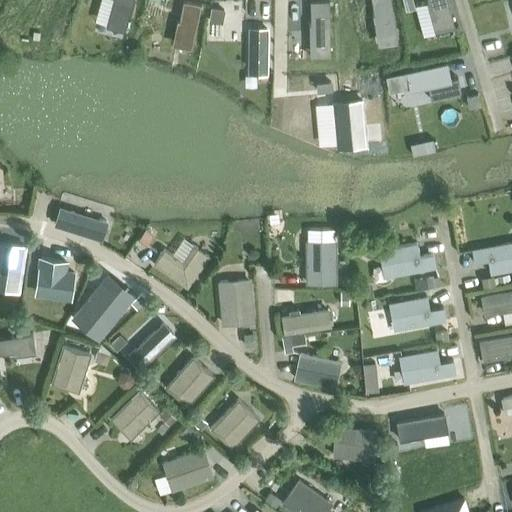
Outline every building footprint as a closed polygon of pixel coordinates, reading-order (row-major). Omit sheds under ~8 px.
[(115,0),(109,24),(124,28),(124,31),(125,31),(133,0),(115,0)] [(179,21),(174,43),(191,46),(191,48),(192,48),(201,3),(185,0),(183,0),(179,19),(177,19),(177,20),(179,21)] [(310,0),(311,24),(309,24),(309,25),(312,25),(313,53),(329,53),(329,56),(330,56),(329,0),(310,0)] [(391,0),(372,0),(374,13),(373,14),(373,15),(376,15),(381,43),(397,40),(397,43),(399,42),(391,0)] [(412,0),(404,0),(407,8),(415,6),(412,0)] [(447,0),(428,0),(427,1),(427,2),(430,1),(437,29),(453,24),(453,27),(455,27),(447,0)] [(212,7),(210,19),(222,21),(224,10),(212,7)] [(248,65),(248,72),(250,73),(256,74),(258,72),(266,72),(267,28),(250,28),(250,64),(248,65)] [(33,34),(32,38),(33,39),(39,40),(40,39),(41,32),(40,32),(34,31),(33,31),(33,34)] [(406,72),(386,76),(389,91),(411,87),(411,88),(428,85),(431,99),(461,92),(458,77),(451,78),(448,63),(406,72)] [(331,82),(317,83),(318,92),(332,91),(331,82)] [(479,93),(467,96),(470,107),(481,105),(479,93)] [(289,95),(275,96),(275,104),(289,103),(289,95)] [(362,99),(334,102),(338,143),(366,140),(362,99)] [(60,206),(55,223),(102,238),(108,221),(60,206)] [(148,227),(139,238),(147,243),(155,233),(148,227)] [(307,240),(306,242),(306,249),(307,251),(307,282),(335,282),(335,242),(335,229),(308,228),(307,240)] [(511,240),(471,248),(473,262),(487,259),(490,273),(511,268),(511,240)] [(0,241),(0,282),(19,286),(25,245),(0,241)] [(387,262),(390,276),(437,267),(435,253),(421,256),(419,243),(381,250),(384,263),(387,262)] [(194,245),(182,261),(164,249),(154,264),(187,287),(209,255),(194,245)] [(41,257),(36,292),(71,296),(74,271),(64,270),(66,261),(41,257)] [(346,263),(337,263),(338,275),(346,275),(346,263)] [(509,273),(496,276),(496,280),(497,284),(511,281),(509,273)] [(494,274),(482,277),(483,285),(495,283),(495,280),(494,274)] [(439,276),(415,279),(416,288),(440,285),(439,276)] [(229,282),(227,281),(220,281),(219,283),(219,290),(221,291),(224,323),(253,320),(249,280),(229,282)] [(105,282),(76,317),(97,334),(126,299),(105,282)] [(370,282),(356,284),(358,296),(372,294),(370,282)] [(511,288),(483,294),(483,301),(484,306),(486,313),(511,308),(511,288)] [(349,291),(341,291),(342,303),(350,303),(349,291)] [(140,292),(130,301),(136,308),(147,300),(140,292)] [(389,302),(392,316),(396,315),(398,328),(446,320),(443,306),(429,308),(427,295),(389,302)] [(375,298),(367,300),(369,307),(376,305),(375,298)] [(290,310),(290,314),(282,316),(285,331),(330,325),(327,309),(325,309),(323,308),(314,309),(313,311),(299,313),(299,309),(290,310)] [(162,320),(126,355),(139,368),(175,334),(162,320)] [(447,328),(435,330),(437,340),(449,338),(447,328)] [(119,331),(109,341),(116,348),(126,339),(119,331)] [(33,333),(0,336),(0,353),(13,351),(13,355),(15,355),(14,352),(33,350),(31,334),(33,334),(33,333)] [(253,333),(245,333),(246,345),(254,345),(253,333)] [(304,333),(283,336),(285,351),(293,350),(292,344),(305,342),(304,333)] [(511,333),(480,340),(483,359),(511,353),(511,333)] [(51,382),(79,391),(91,353),(63,344),(51,382)] [(406,368),(408,382),(456,373),(453,359),(439,361),(437,348),(399,355),(402,369),(406,368)] [(98,350),(95,358),(107,362),(110,354),(98,350)] [(295,378),(335,386),(338,372),(340,370),(341,366),(339,364),(340,360),(300,352),(295,378)] [(165,386),(187,405),(214,374),(193,355),(165,386)] [(139,389),(111,417),(131,438),(159,410),(139,389)] [(511,395),(503,397),(503,403),(504,408),(506,414),(511,412),(511,395)] [(211,427),(232,447),(260,418),(239,398),(211,427)] [(166,407),(160,413),(168,421),(174,415),(166,407)] [(196,411),(190,418),(200,427),(206,420),(196,411)] [(447,430),(444,412),(397,421),(400,438),(447,430)] [(189,422),(180,431),(189,439),(198,430),(189,422)] [(334,455),(374,458),(376,430),(336,426),(334,455)] [(398,440),(390,440),(390,453),(398,453),(398,440)] [(163,462),(172,489),(212,475),(203,448),(163,462)] [(375,462),(374,474),(383,475),(385,462),(375,462)] [(282,502),(295,511),(324,511),(332,502),(299,479),(282,502)] [(270,491),(266,497),(276,505),(280,498),(270,491)] [(468,511),(464,497),(421,510),(421,511),(468,511)]
